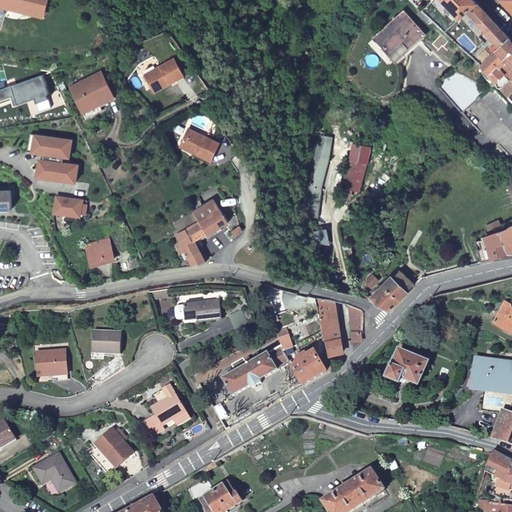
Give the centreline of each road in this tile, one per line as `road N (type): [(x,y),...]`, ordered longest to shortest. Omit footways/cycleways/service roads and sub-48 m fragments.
road 1 (residential): [(390,324),(361,303),(223,271),(74,301),(0,306)]
road 2 (residential): [(303,398),(112,511)]
road 3 (unclassified): [(303,398),(314,410),(364,425),(454,435),(511,453)]
road 4 (residential): [(0,396),(70,407),(95,400),(158,352)]
road 5 (residential): [(511,266),(428,287),(390,324)]
